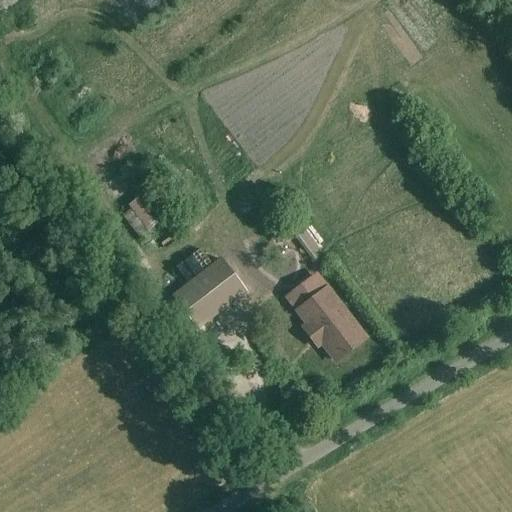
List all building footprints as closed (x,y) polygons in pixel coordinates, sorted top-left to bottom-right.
[(105,202),(111,209),(124,198),(117,190),(105,202)] [(120,213),(138,238),(157,223),(139,199),(120,213)] [(310,239),(301,247),(312,262),(322,255),(310,239)] [(221,259),(171,297),(196,330),(246,292),(221,259)] [(335,360),(364,337),(317,276),(287,298),(307,324),(305,325),(304,328),(309,335),(312,335),(314,333),(335,360)]
